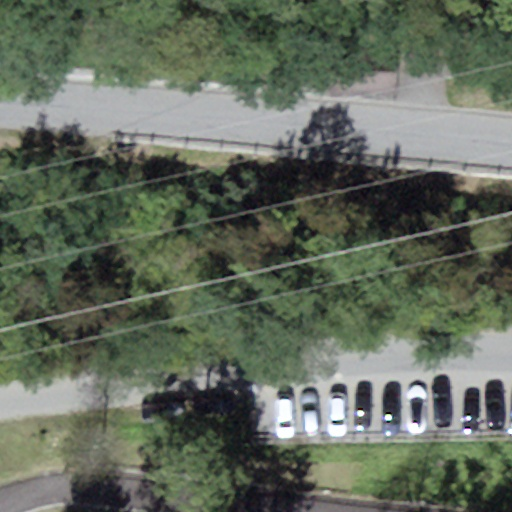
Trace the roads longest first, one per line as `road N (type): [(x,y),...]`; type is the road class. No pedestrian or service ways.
road 1 (residential): [(511,373),(352,368),(0,410)]
road 2 (tertiary): [(0,103),(511,147)]
road 3 (track): [(473,511),(192,471),(90,482),(43,511)]
